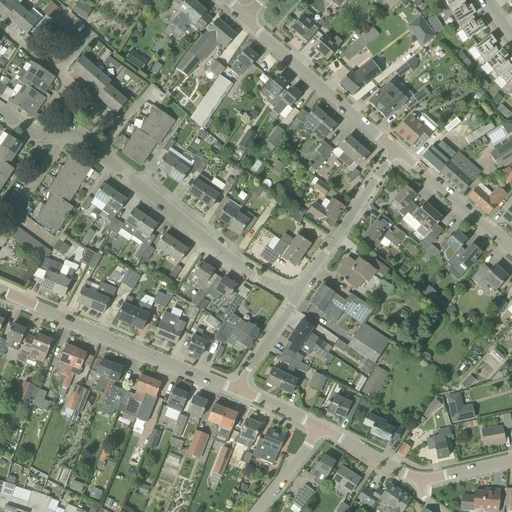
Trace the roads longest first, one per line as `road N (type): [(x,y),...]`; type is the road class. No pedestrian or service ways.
road 1 (tertiary): [(234,392),(0,289)]
road 2 (tertiary): [(392,152),(243,18)]
road 3 (residential): [(297,298),(176,221),(138,182)]
road 4 (residential): [(297,298),(392,152)]
road 5 (tertiary): [(511,257),(392,152)]
road 6 (residential): [(53,241),(16,214),(62,135)]
